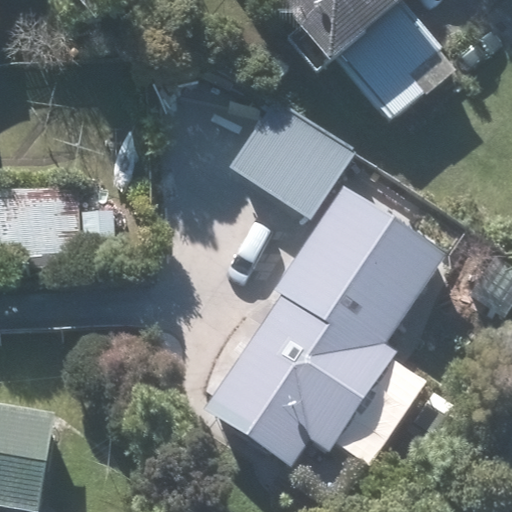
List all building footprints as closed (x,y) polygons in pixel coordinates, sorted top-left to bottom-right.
[(277,0),(342,74),(353,65),(413,13),(426,2),(424,0),(277,0)] [(463,71),(413,13),(353,65),(342,74),(392,132),(463,71)] [(366,159),(284,102),(233,175),(315,232),(366,159)] [(87,187),(1,184),(0,212),(0,268),(84,272),(87,187)] [(406,357),(398,352),(455,260),(351,195),(211,418),(302,475),(319,448),(341,462),(406,357)] [(0,511),(51,511),(64,418),(0,409),(0,511)]
